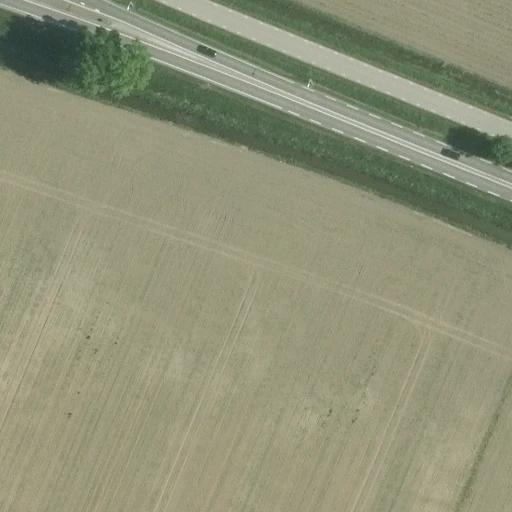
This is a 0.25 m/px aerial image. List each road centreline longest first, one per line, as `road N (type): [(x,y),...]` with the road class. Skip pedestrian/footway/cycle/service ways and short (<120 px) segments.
road 1 (primary): [(511,187),(173,51)]
road 2 (unclassified): [(511,135),(175,0)]
road 3 (primary): [(0,0),(173,51)]
